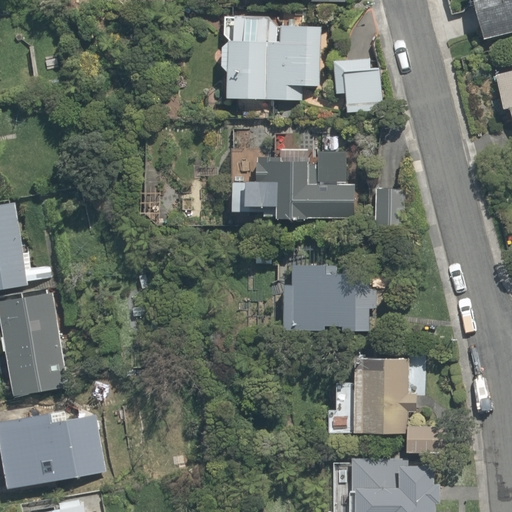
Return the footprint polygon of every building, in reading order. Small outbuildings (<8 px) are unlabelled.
[(511,0),(470,0),(483,44),(511,35),(511,0)] [(227,42),(225,100),(293,102),(294,86),(317,87),(319,28),(285,27),(286,16),(222,14),(221,41),(227,42)] [(511,64),(503,66),(505,76),(494,79),(501,108),(508,107),(511,122),(511,64)] [(380,76),(346,75),(344,105),(379,106),(380,76)] [(274,164),(304,165),(311,166),(310,180),(344,182),(347,132),(268,128),(267,156),(266,163),(274,164)] [(241,176),(230,175),(228,214),(241,214),(242,205),(271,206),(271,220),(298,221),(299,207),(352,210),(353,191),(302,189),(304,165),(274,164),(266,163),(266,176),(254,175),(253,186),(240,185),(241,176)] [(52,264),(23,267),(20,229),(17,204),(0,205),(0,288),(25,286),(25,281),(53,278),(52,264)] [(360,331),(370,313),(371,287),(344,287),(344,281),(336,280),(336,266),(292,264),(291,289),(283,289),(282,329),(324,330),(324,323),(339,323),(339,330),(360,331)] [(28,298),(0,302),(0,317),(12,396),(65,388),(50,286),(27,289),(28,298)] [(412,355),(356,353),(355,380),(334,380),(333,408),(322,407),(322,433),(404,435),(404,449),(430,450),(431,406),(444,406),(445,363),(412,362),(412,355)] [(106,474),(99,419),(47,425),(46,415),(0,420),(0,463),(3,487),(106,474)] [(484,511),(485,485),(430,485),(430,465),(404,465),(404,452),(391,451),(391,461),(329,460),(328,511),(484,511)] [(57,510),(43,511),(85,511),(83,497),(55,501),(57,510)]
